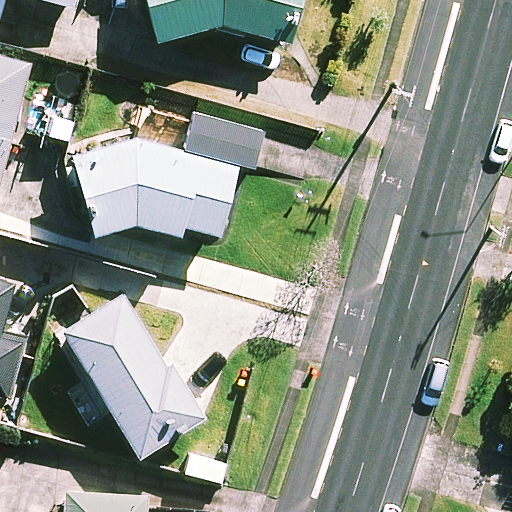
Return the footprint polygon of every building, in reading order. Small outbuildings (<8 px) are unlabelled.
[(76,0),(0,0),(0,17),(4,0),(23,0),(73,14),(76,0)] [(144,0),(160,48),(218,30),(289,49),(302,0),(144,0)] [(0,186),(30,71),(0,63),(0,186)] [(72,161),(95,243),(135,231),(182,242),(185,232),(222,240),(238,169),(256,173),(265,134),(194,118),(185,157),(130,144),(72,161)] [(200,425),(122,302),(62,340),(140,463),(200,425)]
